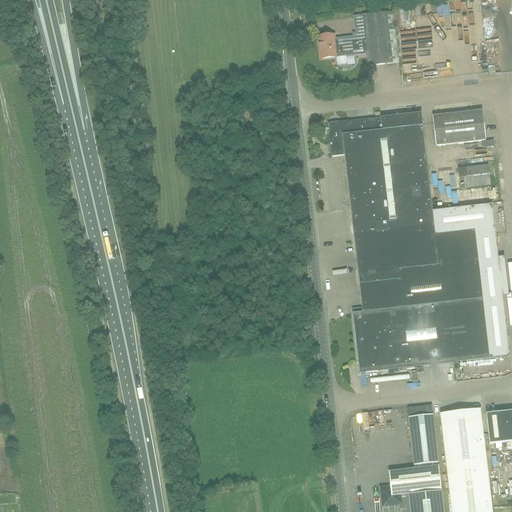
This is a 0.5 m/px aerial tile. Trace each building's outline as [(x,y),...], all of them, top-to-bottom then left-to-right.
[(465,0),(466,11),(476,11),(475,0),(465,0)] [(409,5),(414,13),(419,10),(415,2),(409,5)] [(442,22),(452,18),(447,7),(437,11),(442,22)] [(393,13),(387,14),(363,17),(369,67),(399,63),(393,13)] [(407,29),(406,35),(417,37),(418,31),(407,29)] [(321,60),(337,58),(338,65),(339,66),(346,65),(347,64),(345,48),(355,47),(354,38),(335,41),(335,36),(319,38),(321,60)] [(442,38),(430,40),(432,47),(444,44),(442,38)] [(406,82),(414,81),(413,70),(406,70),(406,82)] [(436,147),(486,141),(482,111),(433,117),(436,147)] [(433,212),(423,127),(421,114),(382,119),(328,125),(332,158),(345,156),(358,275),(363,313),(353,315),(360,375),(490,360),(510,358),(502,288),(492,205),(433,212)] [(473,188),(489,187),(487,162),(463,163),(463,173),(472,173),(473,188)] [(460,413),(441,415),(448,476),(451,505),(451,511),(492,511),(491,501),(487,471),(480,409),(478,407),(461,409),(460,411),(460,413)] [(511,442),(511,411),(486,415),(490,445),(511,442)] [(433,416),(409,419),(414,467),(438,464),(433,416)] [(489,455),(491,464),(497,463),(495,454),(489,455)] [(389,473),(391,489),(381,490),(383,508),(400,506),(399,496),(409,495),(410,511),(443,511),(439,467),(389,473)]
